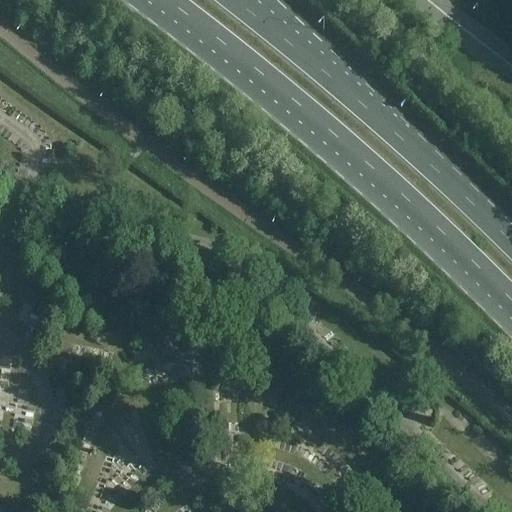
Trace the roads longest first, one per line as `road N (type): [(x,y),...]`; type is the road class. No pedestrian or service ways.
road 1 (primary): [(166,0),(329,131),(511,302)]
road 2 (primary): [(511,245),(370,113),(231,0)]
